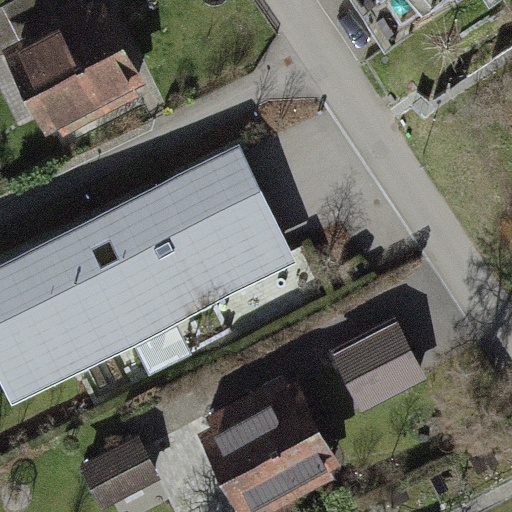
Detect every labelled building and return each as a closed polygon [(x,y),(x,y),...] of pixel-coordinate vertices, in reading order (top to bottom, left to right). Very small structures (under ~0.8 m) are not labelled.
[(353,0),(390,61),(482,0),(353,0)] [(142,85),(97,2),(19,43),(64,127),(142,85)] [(0,371),(15,401),(299,261),(242,146),(0,264),(0,371)] [(397,315),(333,348),(362,404),(426,372),(397,315)] [(334,461),(295,385),(213,426),(252,503),(334,461)] [(163,481),(142,440),(87,468),(108,509),(163,481)]
